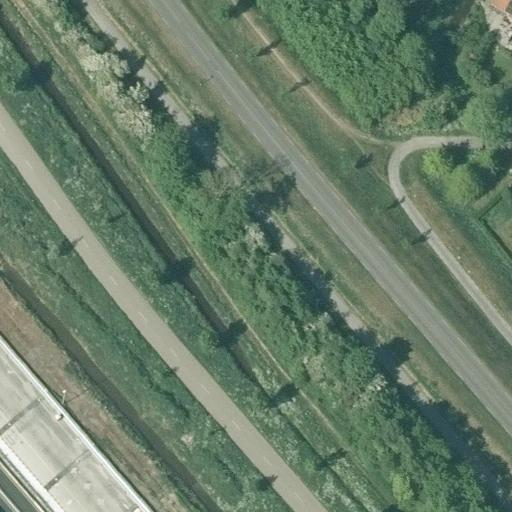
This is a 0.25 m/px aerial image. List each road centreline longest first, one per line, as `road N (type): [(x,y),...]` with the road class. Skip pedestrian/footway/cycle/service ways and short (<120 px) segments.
road 1 (tertiary): [(511,416),(256,122),(163,0)]
road 2 (unclassified): [(305,511),(112,286),(0,131)]
road 3 (motorway): [(87,511),(0,410)]
